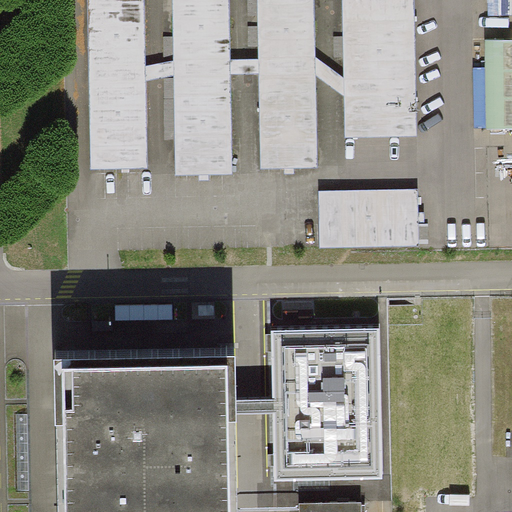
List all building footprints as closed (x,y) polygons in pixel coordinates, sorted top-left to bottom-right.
[(132,0),(82,0),(83,163),(133,163),(132,0)] [(225,172),(224,0),(171,0),(172,172),(225,172)] [(310,0),(253,0),(254,168),(311,168),(310,0)] [(339,0),(340,135),(412,135),(411,0),(339,0)] [(511,39),(482,40),(482,129),(511,129),(511,39)] [(418,184),(315,185),(315,244),(418,244),(418,184)] [(227,511),(223,365),(47,370),(51,511),(227,511)] [(352,511),(352,493),(293,495),(293,511),(352,511)]
